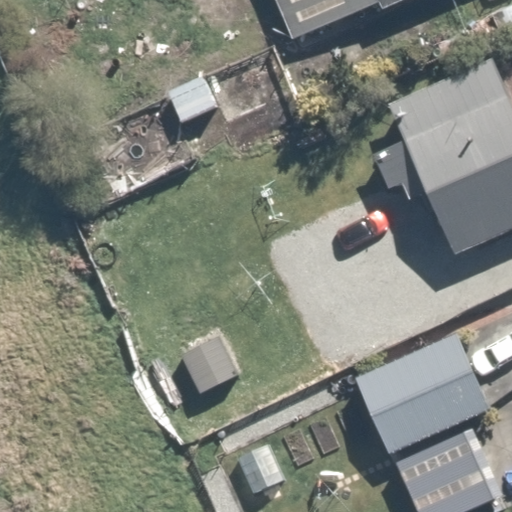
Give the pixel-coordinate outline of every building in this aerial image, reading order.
[(277,0),(295,46),(415,0),(277,0)] [(310,123),(271,39),(164,89),(197,160),(236,142),(242,154),(310,123)] [(511,89),(500,59),(395,101),(457,257),(511,235),(511,89)] [(436,321),(393,235),(307,277),(349,363),(436,321)] [(399,464),(421,453),(437,484),(471,466),(455,436),(500,413),(455,326),(354,377),(399,464)]
